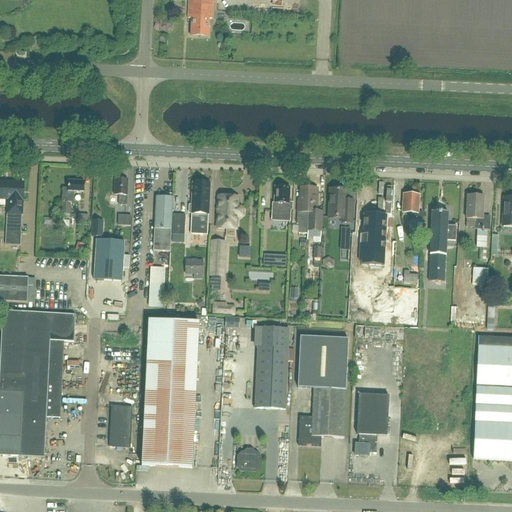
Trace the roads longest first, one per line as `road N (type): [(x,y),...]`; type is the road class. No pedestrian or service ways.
road 1 (unclassified): [(502,511),(89,492)]
road 2 (tertiary): [(511,168),(142,151)]
road 3 (unclassified): [(511,90),(144,73)]
road 4 (unclassified): [(89,492),(95,328)]
road 5 (unclassified): [(0,66),(144,73)]
road 6 (tertiary): [(142,151),(0,145)]
